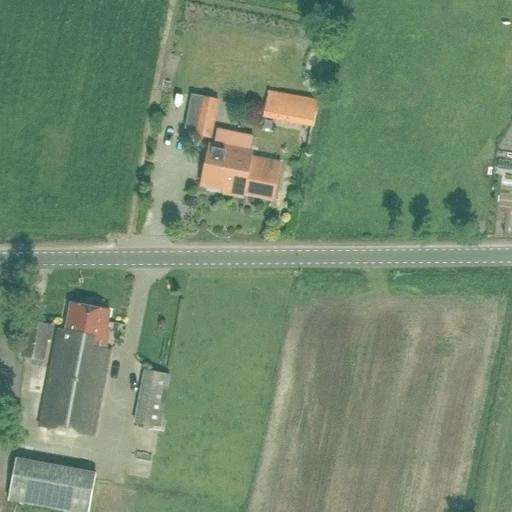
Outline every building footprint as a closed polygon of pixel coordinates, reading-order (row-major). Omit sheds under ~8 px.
[(311,126),(316,99),(267,91),(263,117),(311,126)] [(206,97),(192,94),(186,121),(197,123),(194,135),(211,138),(217,99),(206,97)] [(272,200),(280,163),(251,157),(252,153),(209,144),(201,186),(230,192),(230,195),(242,197),(243,195),(272,200)] [(101,350),(108,310),(71,303),(66,330),(59,328),(40,425),(92,435),(108,352),(101,350)] [(42,361),(50,326),(24,320),(20,341),(24,342),(21,356),(42,361)] [(159,426),(169,375),(145,370),(134,422),(159,426)] [(90,511),(96,481),(16,467),(9,502),(66,511),(90,511)]
